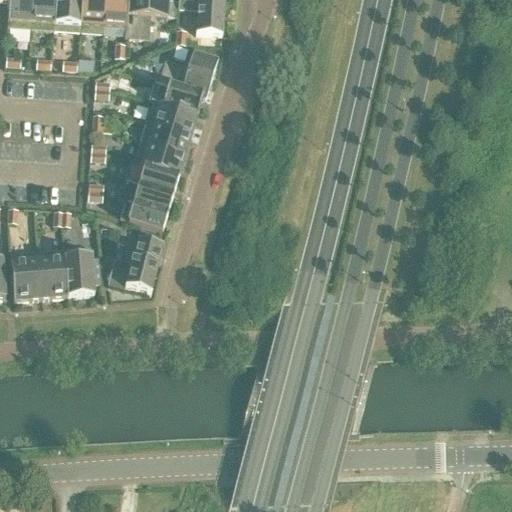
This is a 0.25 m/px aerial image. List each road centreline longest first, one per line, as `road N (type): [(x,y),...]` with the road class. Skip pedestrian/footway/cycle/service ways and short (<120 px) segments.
road 1 (secondary): [(413,0),(290,511)]
road 2 (secondary): [(315,511),(437,0)]
road 3 (residential): [(463,456),(0,476)]
road 4 (unclassified): [(0,359),(372,341)]
road 5 (residential): [(263,0),(175,304)]
road 6 (residential): [(372,341),(511,340)]
